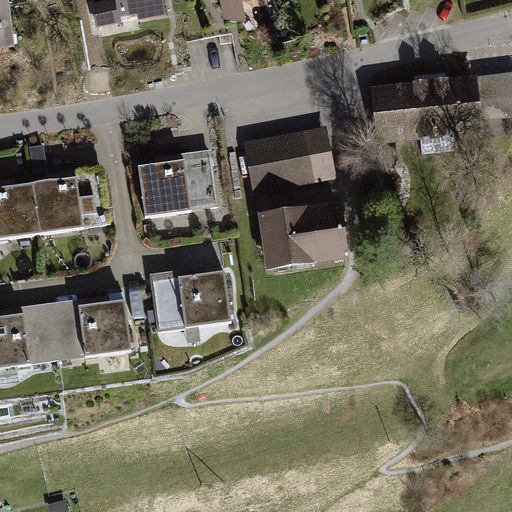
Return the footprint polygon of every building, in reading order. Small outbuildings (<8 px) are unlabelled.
[(0,0),(0,48),(13,48),(9,0),(0,0)] [(168,0),(108,0),(110,7),(91,11),(97,37),(173,20),(168,0)] [(216,0),(223,36),(253,31),(247,0),(216,0)] [(511,71),(477,76),(482,121),(511,118),(511,71)] [(477,76),(371,87),(377,143),(483,132),(482,121),(477,76)] [(328,128),(245,144),(255,196),(338,180),(328,128)] [(156,165),(138,167),(146,218),(219,208),(211,151),(155,159),(156,165)] [(14,183),(0,185),(0,243),(105,229),(98,179),(15,190),(14,183)] [(340,203),(258,214),(266,271),(348,260),(340,203)] [(205,267),(149,275),(158,335),(231,324),(224,272),(206,275),(205,267)] [(0,369),(131,353),(124,300),(109,302),(108,297),(0,310),(0,369)] [(68,511),(66,501),(47,506),(49,511),(68,511)]
